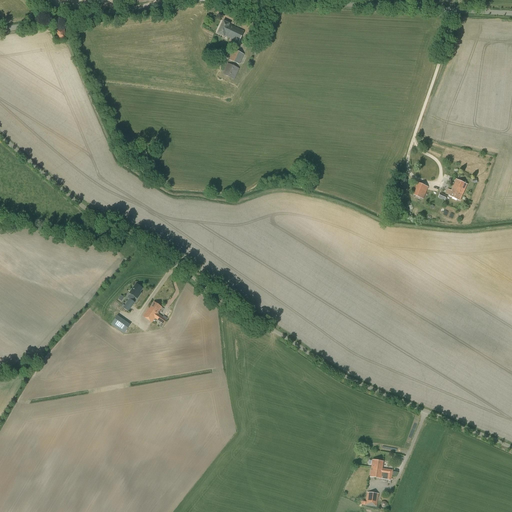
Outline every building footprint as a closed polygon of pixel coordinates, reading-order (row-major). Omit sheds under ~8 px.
[(217,34),(224,37),(224,36),(239,43),(244,31),(230,25),(230,24),(223,21),(217,34)] [(233,50),(228,60),(239,65),(244,55),(233,50)] [(211,56),(226,63),(229,58),(213,51),(211,56)] [(239,69),(227,63),(222,74),(234,80),(239,69)] [(405,188),(408,179),(401,177),(399,187),(405,188)] [(449,196),(460,201),(467,184),(457,180),(449,196)] [(412,194),(423,200),(428,187),(417,182),(412,194)] [(127,298),(129,299),(123,308),(128,312),(135,303),(132,301),(135,297),(137,299),(141,293),(140,292),(142,288),(136,284),(129,293),(130,294),(127,298)] [(149,308),(148,308),(143,316),(152,322),(155,318),(163,324),(166,320),(158,314),(158,313),(157,312),(161,307),(154,302),(149,308)] [(107,321),(119,330),(125,322),(113,313),(107,321)] [(168,319),(161,327),(174,337),(181,328),(168,319)] [(372,460),(371,468),(373,468),(373,469),(382,470),(381,475),(391,476),(392,470),(382,468),(383,462),(372,460)] [(373,468),(371,468),(369,477),(391,480),(391,476),(381,475),(382,470),(373,469),(373,468)] [(365,501),(360,500),(359,504),(376,507),(378,494),(367,492),(365,501)]
